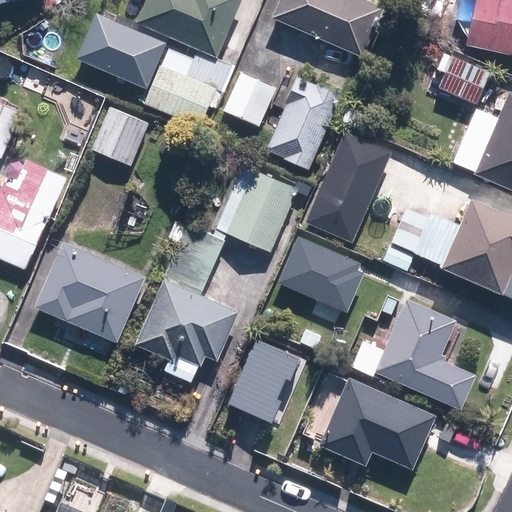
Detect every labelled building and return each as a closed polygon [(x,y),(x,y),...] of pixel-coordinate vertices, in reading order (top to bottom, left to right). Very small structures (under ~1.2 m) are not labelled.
[(147,0),(139,22),(221,56),(243,0),(147,0)] [(370,0),(281,0),(274,16),(363,57),(373,36),(369,34),(382,5),(370,0)] [(474,17),(469,45),(511,53),(511,0),(478,0),(475,17),(474,17)] [(100,11),(80,57),(149,87),(169,41),(100,11)] [(195,58),(170,47),(146,103),(203,127),(212,104),(218,107),(236,66),(199,50),(195,58)] [(492,71),(453,56),(441,86),(480,101),(492,71)] [(260,126),(278,87),(243,71),(225,110),(260,126)] [(311,171),(345,94),(301,75),(267,151),(311,171)] [(476,173),(511,188),(511,98),(504,117),(477,105),(453,162),(476,173)] [(104,130),(96,150),(133,165),(144,137),(138,135),(144,119),(122,110),(113,134),(104,130)] [(19,123),(0,114),(0,156),(2,158),(19,123)] [(354,242),(395,151),(347,130),(306,221),(354,242)] [(0,256),(31,270),(71,175),(30,158),(19,183),(8,179),(5,187),(0,185),(0,256)] [(299,189),(247,164),(218,225),(271,250),(299,189)] [(408,207),(392,242),(511,294),(511,211),(476,196),(463,225),(434,212),(431,217),(408,207)] [(228,241),(191,225),(139,344),(171,357),(165,369),(194,382),(202,363),(204,364),(208,354),(219,360),(240,311),(204,296),(228,241)] [(277,283),(347,313),(363,274),(357,271),(361,263),(297,236),(277,283)] [(149,274),(66,239),(37,307),(120,342),(149,274)] [(385,260),(408,270),(415,254),(391,244),(385,260)] [(375,374),(377,369),(463,407),(478,373),(442,357),(459,318),(410,296),(387,350),(365,340),(355,365),(375,374)] [(227,404),(272,424),(283,401),(278,398),(287,379),(290,380),(301,358),(257,339),(227,404)] [(439,413),(349,374),(324,444),(368,463),(374,450),(415,468),(439,413)]
